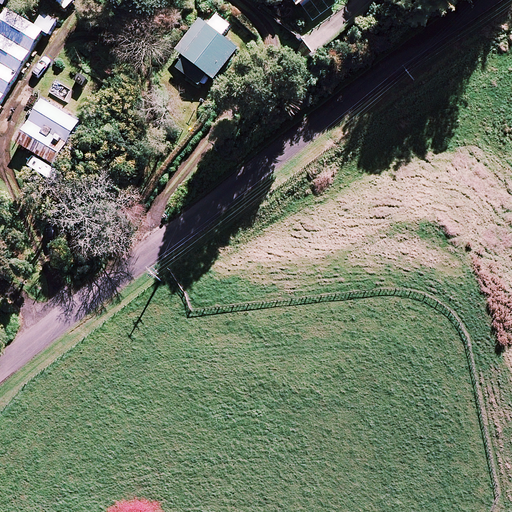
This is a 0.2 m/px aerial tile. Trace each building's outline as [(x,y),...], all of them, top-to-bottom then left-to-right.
[(10,0),(0,0),(0,5),(6,8),(10,0)] [(50,0),(64,14),(77,0),(50,0)] [(315,0),(291,0),(300,11),(315,0)] [(231,28),(209,11),(176,53),(183,58),(175,68),(200,88),(208,78),(215,83),(239,52),(223,39),(231,28)] [(0,106),(42,37),(49,41),(60,22),(45,13),(33,32),(4,14),(0,20),(0,106)] [(75,92),(57,78),(46,92),(65,106),(75,92)] [(27,159),(36,165),(40,160),(53,168),(80,125),(41,101),(15,143),(31,153),(27,159)]
